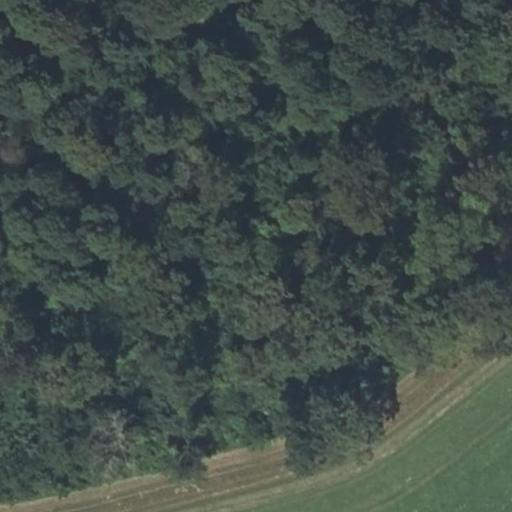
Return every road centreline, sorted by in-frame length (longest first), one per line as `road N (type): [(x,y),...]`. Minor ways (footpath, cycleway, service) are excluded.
road 1 (track): [(288,511),(442,459),(511,400)]
road 2 (track): [(0,45),(241,0)]
